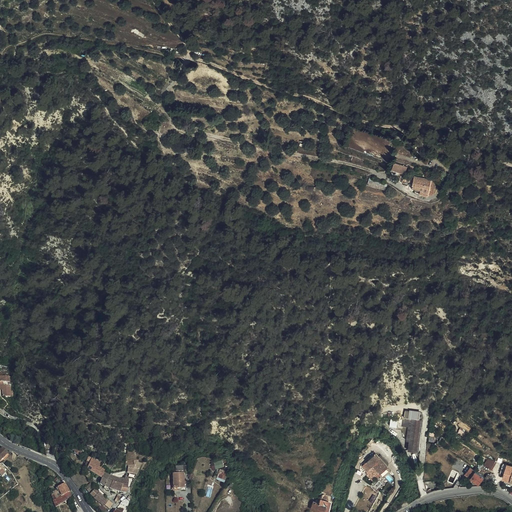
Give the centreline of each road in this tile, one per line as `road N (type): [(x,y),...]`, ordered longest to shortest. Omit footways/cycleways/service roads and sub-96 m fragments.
road 1 (track): [(18,42),(35,67),(96,92),(190,217),(191,244),(151,318),(92,360),(102,392),(152,423),(153,445),(129,491)]
road 2 (track): [(153,0),(172,19),(187,55),(164,103),(184,132),(369,169),(410,194),(438,198)]
